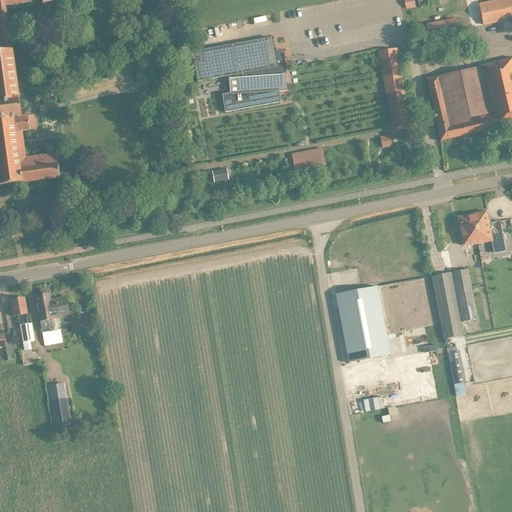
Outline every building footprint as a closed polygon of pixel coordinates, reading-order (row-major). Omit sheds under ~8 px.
[(0,0),(0,183),(5,183),(8,182),(11,182),(58,176),(54,152),(24,156),(20,131),(28,130),(27,128),(35,127),(33,113),(26,115),(25,114),(18,115),(17,107),(16,97),(10,49),(4,5),(40,0),(40,3),(51,2),(50,0),(0,0)] [(402,0),(405,9),(413,6),(412,0),(402,0)] [(511,0),(492,0),(477,3),(479,13),(482,25),(501,21),(501,18),(511,16),(511,0)] [(424,23),(425,30),(426,36),(432,35),(433,38),(456,32),(456,30),(453,17),(424,23)] [(196,80),(227,74),(228,92),(220,94),(223,112),(279,101),(277,90),(285,90),(283,64),(282,48),(271,50),(268,37),(190,51),(196,80)] [(394,48),(377,51),(391,127),(409,123),(394,48)] [(511,63),(510,57),(436,75),(425,78),(439,139),(511,122),(511,63)] [(378,135),(381,147),(391,145),(389,133),(378,135)] [(291,154),(294,167),(323,161),(320,148),(291,154)] [(210,172),(212,183),(226,180),(223,169),(210,172)] [(485,210),(455,216),(461,246),(490,240),(492,252),(504,249),(501,238),(498,221),(487,223),(487,221),(485,211),(485,210)] [(9,231),(10,237),(21,236),(20,229),(9,231)] [(430,275),(442,338),(464,333),(463,326),(460,326),(459,321),(476,317),(466,268),(430,275)] [(376,285),(333,293),(347,362),(389,354),(376,285)] [(40,294),(34,295),(39,321),(38,321),(41,332),(48,330),(46,318),(53,317),(54,316),(68,314),(66,305),(64,296),(49,299),(47,293),(40,294)] [(12,316),(16,315),(18,325),(19,331),(22,342),(33,340),(30,322),(28,323),(26,313),(22,297),(9,299),(12,316)] [(61,342),(58,329),(41,332),(43,345),(61,342)] [(30,352),(29,348),(19,350),(21,357),(22,365),(33,363),(32,358),(35,357),(34,351),(30,352)] [(458,350),(446,352),(448,363),(460,361),(458,350)] [(65,397),(48,400),(48,402),(53,431),(70,428),(65,397)]
